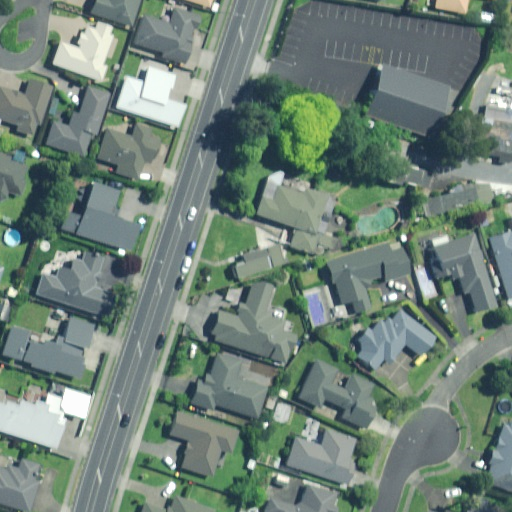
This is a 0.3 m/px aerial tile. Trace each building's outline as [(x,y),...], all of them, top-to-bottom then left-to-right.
[(89,0),(85,14),(127,27),(135,0),(89,0)] [(432,0),(431,9),(461,14),(463,0),(432,0)] [(194,16),(168,8),(163,24),(139,16),(130,45),(158,53),(157,58),(179,65),(194,16)] [(83,28),(81,34),(77,33),(74,41),(78,43),(75,50),(56,43),(48,64),(97,82),(103,67),(98,65),(108,37),(104,36),(107,28),(93,23),(90,31),(83,28)] [(382,63),(365,116),(437,139),(454,86),(382,63)] [(170,75),(143,66),(138,82),(121,77),(111,108),(173,128),(180,106),(162,100),(170,75)] [(11,132),(28,137),(32,125),(36,127),(48,88),(24,81),(20,95),(0,88),(0,121),(13,126),(11,132)] [(106,94),(83,87),(74,113),(69,112),(64,126),(49,121),(41,145),(79,158),(87,134),(92,136),(106,94)] [(506,158),(511,120),(511,111),(480,106),(473,152),(506,158)] [(148,130),(128,123),(124,137),(102,130),(93,159),(113,166),(110,174),(134,181),(140,163),(146,165),(154,140),(146,137),(148,130)] [(433,157),(370,138),(359,175),(398,187),(400,182),(423,189),(433,157)] [(8,190),(20,195),(30,166),(1,156),(2,155),(0,153),(0,199),(6,196),(8,190)] [(417,199),(422,218),(489,201),(484,182),(417,199)] [(115,193),(86,184),(76,216),(61,212),(56,231),(125,251),(133,225),(107,218),(115,193)] [(334,236),(320,232),(332,198),(301,188),(298,194),(273,186),(268,201),(257,197),(251,215),(292,229),(285,248),(315,258),(318,247),(329,251),(334,236)] [(511,230),(485,238),(502,299),(511,296),(511,230)] [(491,307),(471,235),(426,248),(434,278),(445,275),(446,280),(454,278),(458,294),(464,292),(470,313),(491,307)] [(386,251),(384,244),(322,263),(335,306),(347,303),(351,314),(367,309),(359,283),(379,277),(381,283),(405,276),(397,248),(386,251)] [(231,279),(279,265),(285,263),(283,254),(276,256),(273,246),(236,257),(237,261),(227,264),(231,279)] [(100,258),(80,251),(77,262),(68,259),(65,271),(54,268),(51,278),(38,274),(31,295),(105,319),(112,295),(91,288),(100,258)] [(251,281),(242,307),(232,304),(228,315),(214,310),(207,331),(213,333),(211,341),(282,365),(295,325),(261,313),(270,287),(251,281)] [(395,310),(387,320),(384,318),(380,323),(375,320),(367,331),(361,327),(350,342),(359,349),(352,357),(370,372),(379,360),(385,365),(401,345),(415,357),(430,338),(395,310)] [(25,367),(49,374),(50,372),(75,380),(82,357),(80,356),(89,325),(63,318),(56,343),(28,334),(7,328),(0,349),(0,356),(19,362),(18,364),(25,367)] [(202,374),(198,383),(193,381),(185,403),(209,411),(211,406),(253,420),(264,388),(232,378),(237,362),(213,354),(206,375),(202,374)] [(362,430),(372,408),(367,406),(369,400),(364,398),(369,385),(347,375),(340,390),(327,384),(333,370),(313,361),(295,399),(316,409),(320,400),(341,410),(337,419),(362,430)] [(85,397),(61,389),(57,399),(46,395),(41,409),(15,401),(12,409),(0,405),(0,432),(51,450),(63,414),(78,419),(85,397)] [(163,435),(181,441),(179,448),(184,449),(177,469),(208,479),(217,452),(227,455),(234,433),(170,412),(163,435)] [(511,423),(501,420),(490,451),(485,449),(481,463),(488,466),(482,484),(511,494),(511,423)] [(351,441),(320,430),(314,446),(290,438),(281,466),(342,487),(350,465),(344,463),(351,441)] [(36,466),(15,459),(11,469),(3,467),(2,471),(0,470),(0,505),(19,511),(25,511),(35,483),(28,481),(30,475),(32,476),(36,466)] [(287,497),(284,504),(264,498),(260,511),(330,511),(332,508),(329,507),(333,495),(301,484),(296,500),(287,497)] [(486,501),(467,495),(462,511),(428,511),(423,511),(422,511),(488,511),(483,510),(486,501)] [(208,511),(209,511),(171,497),(165,511),(163,511),(141,504),(138,511),(208,511)]
